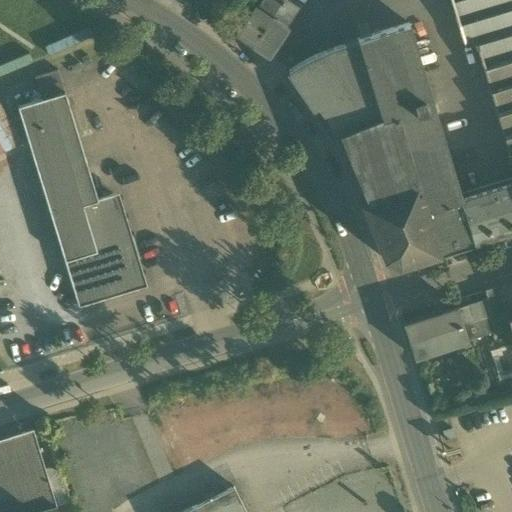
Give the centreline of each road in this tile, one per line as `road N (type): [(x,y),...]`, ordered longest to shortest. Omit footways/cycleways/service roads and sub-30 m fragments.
road 1 (residential): [(368,294),(0,406)]
road 2 (tertiary): [(139,0),(184,30),(268,112),(326,195),(368,294)]
road 3 (tertiary): [(368,294),(437,511)]
road 4 (residential): [(511,250),(368,294)]
